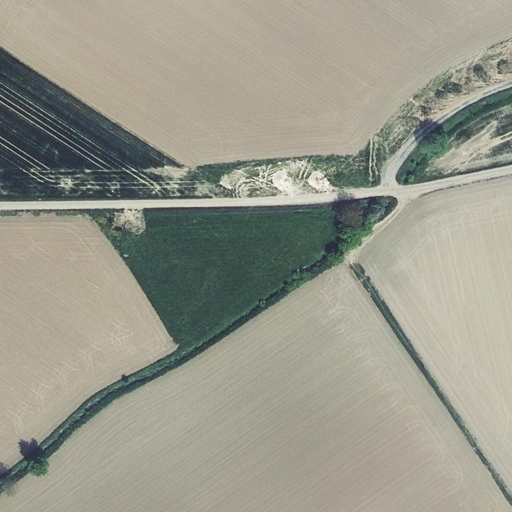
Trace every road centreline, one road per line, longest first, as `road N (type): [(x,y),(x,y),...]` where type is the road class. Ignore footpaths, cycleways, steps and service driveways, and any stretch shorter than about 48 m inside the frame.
road 1 (unclassified): [(0,205),(295,200),(511,170)]
road 2 (track): [(352,258),(511,507)]
road 3 (track): [(511,82),(475,95),(433,127),(392,167),(388,192)]
